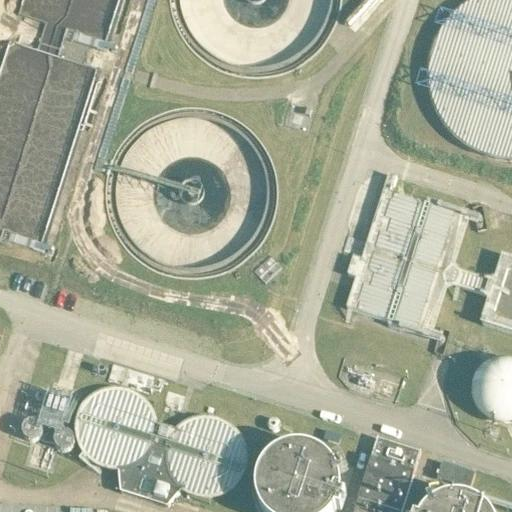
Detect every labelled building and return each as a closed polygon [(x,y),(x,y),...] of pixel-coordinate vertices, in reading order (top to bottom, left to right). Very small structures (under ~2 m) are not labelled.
[(228,73),(233,74),(244,77),(260,78),(276,76),(291,71),(305,63),(317,52),(327,39),(334,24),(338,8),(338,0),(175,0),(177,14),(182,30),(190,44),(201,56),(213,66),(228,73)] [(429,71),(429,82),(430,94),(433,105),(438,116),(444,126),(451,135),(460,143),(469,150),(480,155),(491,159),(502,162),(511,162),(511,0),(478,0),(470,4),(461,11),(452,18),(445,27),(439,37),(434,48),(431,59),(429,71)] [(231,126),(218,123),(215,122),(199,120),(183,122),(168,127),(153,135),(141,145),(131,158),(124,172),(119,188),(118,204),(120,220),(125,235),(133,250),(144,262),(157,272),(171,279),(187,283),(203,284),(219,282),(234,277),(248,268),(260,258),(270,245),(277,230),(281,215),(282,202),(280,186),(275,171),(268,156),(257,144),(245,134),(231,126)] [(357,280),(347,311),(355,313),(424,335),(445,289),(455,287),(490,298),(491,299),(483,326),(482,327),(511,336),(511,260),(504,258),(495,286),(459,274),(452,267),(462,217),(390,195),(392,189),(394,190),(397,180),(389,178),(363,263),(354,260),(348,278),(357,280)] [(478,420),(488,425),(498,427),(509,425),(511,422),(511,366),(502,363),(491,364),(481,367),(473,374),(468,383),(466,393),(467,403),(471,412),(478,420)] [(99,371),(98,373),(99,376),(102,378),(105,377),(107,373),(104,370),(102,369),(99,371)] [(87,456),(90,459),(93,461),(96,463),(99,465),(102,466),(106,467),(109,468),(113,468),(117,468),(119,492),(166,507),(182,489),(184,490),(187,492),(190,494),(192,494),(196,495),(199,496),(201,496),(204,496),(207,496),(211,496),(214,495),(216,495),(219,494),(221,493),(224,492),(226,490),(230,487),(231,486),(233,483),(236,480),(238,476),(240,473),(241,470),(242,468),(242,466),(243,463),(243,460),(243,458),(243,455),(242,453),(242,450),(241,448),(240,445),(239,443),(237,439),(236,436),(234,435),(231,431),(230,430),(227,428),(225,426),(223,425),(220,424),(217,423),(214,422),(211,421),(207,421),(204,421),(198,421),(196,422),(192,423),(189,424),(187,425),(183,427),(181,429),(179,431),(177,433),(153,426),(152,421),(152,420),(150,416),(149,413),(147,409),(145,407),(143,404),(140,401),(137,399),(135,398),(133,397),(129,395),(126,394),(123,393),(119,392),(115,392),(109,392),(107,393),(104,394),(101,395),(98,396),(96,397),(94,399),(92,400),(90,402),(88,404),(85,407),(83,410),(82,411),(81,414),(80,416),(79,419),(78,421),(77,424),(77,428),(77,431),(77,433),(78,437),(78,439),(79,442),(80,445),(81,447),(82,449),(83,451),(85,454),(87,456)] [(37,397),(36,400),(37,403),(40,404),(43,403),(44,399),(42,396),(39,396),(37,397)] [(267,426),(267,430),(270,434),(274,435),(279,434),(282,430),(281,425),(278,421),(274,420),(269,422),(267,426)] [(24,431),(24,435),(26,439),(31,441),(35,439),(38,435),(38,430),(35,426),(30,426),(26,427),(24,431)] [(56,441),(56,445),(58,449),(63,451),(68,449),(70,445),(70,440),(67,437),(62,436),(58,437),(56,441)] [(355,511),(403,511),(415,474),(421,454),(420,454),(420,455),(379,441),(378,440),(372,460),(355,511)] [(346,497),(341,495),(341,491),(341,487),(341,483),(340,481),(340,479),(338,475),(337,471),(335,468),(334,466),(331,463),(328,460),(325,457),(322,454),(318,452),(314,451),(311,449),(306,448),(302,448),(298,448),(294,448),(290,449),(286,450),(282,451),(278,453),(275,455),(271,458),(268,461),(265,464),(263,467),(261,471),(259,475),(259,477),(258,479),(257,483),(257,485),(256,489),(256,491),(257,493),(257,495),(257,497),(257,499),(258,501),(259,505),(260,507),(261,509),(262,511),(335,511),(336,510),(341,511),(346,497)] [(443,465),(437,481),(470,492),(475,476),(443,465)] [(488,511),(485,508),(483,507),(480,505),(478,503),(475,502),(471,500),(467,499),(464,499),(461,498),(458,498),(456,498),(452,498),(450,499),(445,500),(442,501),(440,502),(437,503),(434,505),(432,507),(428,510),(425,511),(488,511)]
